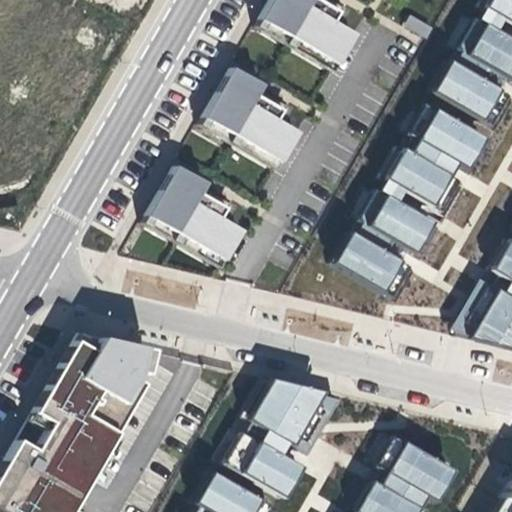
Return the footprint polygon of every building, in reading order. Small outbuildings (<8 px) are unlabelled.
[(0,0),(0,37),(20,0),(0,0)] [(265,0),(254,20),(332,64),(349,35),(326,22),(300,7),(304,0),(265,0)] [(323,7),(310,0),(304,0),(300,7),(326,22),(332,12),(323,7)] [(440,61),(422,92),(477,124),(478,123),(479,111),(489,95),(494,94),(495,92),(476,82),(472,79),(479,68),(483,70),(508,84),(511,76),(511,44),(486,30),(493,19),(511,30),(511,0),(475,0),(472,7),(477,10),(483,14),(477,25),(470,21),(470,20),(469,21),(469,34),(459,50),(452,51),(451,52),(444,63),(440,61)] [(483,14),(477,10),(470,21),(477,25),(483,14)] [(427,38),(433,27),(410,14),(403,26),(427,38)] [(469,21),(470,20),(465,18),(447,49),(451,52),(452,51),(459,50),(469,34),(469,21)] [(328,71),(332,64),(254,20),(250,27),(328,71)] [(483,70),(479,68),(472,79),(476,82),(483,70)] [(226,69),(197,118),(275,163),(292,133),(269,120),(243,105),(249,96),(255,86),(226,69)] [(477,124),(483,127),(501,96),(495,92),(494,94),(489,95),(479,111),(478,123),(477,124)] [(263,104),(249,96),(243,105),(269,120),(275,111),(263,104)] [(420,107),(420,106),(416,104),(398,135),(402,137),(402,136),(410,136),(420,120),(420,107)] [(345,234),(342,232),(323,264),(378,295),(379,294),(377,289),(387,272),(396,265),(396,264),(377,253),(373,251),(380,239),(384,241),(409,256),(427,224),(387,201),(394,190),(427,210),(428,208),(429,197),(439,180),(445,179),(446,178),(442,176),(423,165),(429,153),(448,164),(458,170),(477,139),(420,106),(420,107),(420,120),(410,136),(402,136),(402,137),(395,149),(391,147),(373,178),(378,181),(384,184),(378,196),(371,192),(370,193),(368,204),(358,221),(353,222),(352,223),(345,234)] [(271,169),(275,163),(197,118),(194,125),(271,169)] [(448,164),(429,153),(423,165),(442,176),(448,164)] [(169,167),(141,216),(218,260),(235,231),(213,218),(187,203),(192,194),(198,183),(169,167)] [(433,213),(451,182),(446,178),(445,179),(439,180),(429,197),(428,208),(427,210),(433,213)] [(384,184),(378,181),(371,192),(378,196),(384,184)] [(370,193),(371,192),(366,189),(348,221),(352,223),(353,222),(358,221),(368,204),(370,193)] [(205,201),(192,194),(187,203),(213,218),(218,208),(205,201)] [(214,267),(218,260),(141,216),(137,223),(214,267)] [(377,253),(384,241),(380,239),(373,251),(377,253)] [(499,295),(479,284),(450,332),(448,336),(502,349),(511,331),(511,245),(500,239),(482,270),(506,284),(510,286),(503,298),(499,295)] [(387,272),(377,289),(379,294),(378,295),(384,299),(402,267),(396,264),(396,265),(387,272)] [(479,284),(471,280),(442,330),(450,332),(479,284)] [(510,286),(506,284),(499,295),(503,298),(510,286)] [(0,456),(0,511),(63,511),(66,507),(137,384),(129,380),(130,373),(136,348),(72,333),(12,436),(0,456)] [(144,350),(136,348),(130,373),(138,375),(144,350)] [(235,417),(245,423),(277,441),(293,451),(309,422),(311,423),(328,399),(330,395),(283,384),(280,399),(259,395),(257,388),(260,378),(258,378),(235,417)] [(283,384),(260,378),(257,388),(259,395),(280,399),(283,384)] [(309,422),(293,451),(300,455),(332,400),(328,399),(311,423),(309,422)] [(270,453),(277,441),(245,423),(238,435),(270,453)] [(238,448),(238,436),(238,435),(234,432),(216,464),(220,466),(220,465),(228,465),(238,448)] [(276,499),(294,467),(270,453),(238,435),(238,436),(238,448),(228,465),(220,465),(220,466),(276,499)] [(391,439),(386,436),(367,467),(372,470),(373,471),(374,470),(380,469),(389,452),(391,440),(391,439)] [(428,502),(446,471),(391,439),(391,440),(389,452),(380,469),(374,470),(373,471),(396,484),(389,495),(365,482),(361,479),(342,510),(344,511),(417,511),(424,500),(428,502)] [(511,511),(511,469),(485,511),(511,511)] [(373,471),(372,470),(365,482),(389,495),(396,484),(373,471)] [(259,505),(259,504),(204,472),(186,503),(191,506),(187,511),(248,511),(249,511),(259,505)]
